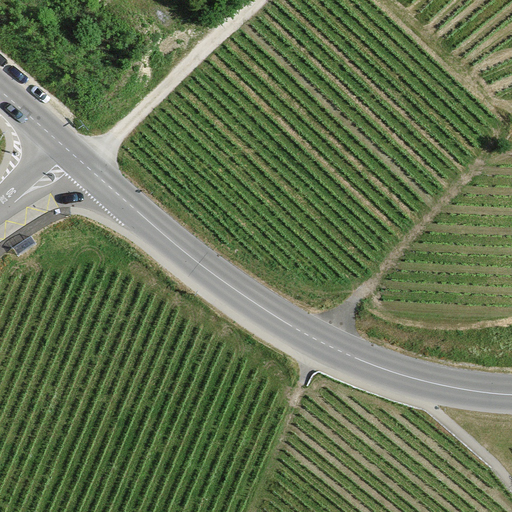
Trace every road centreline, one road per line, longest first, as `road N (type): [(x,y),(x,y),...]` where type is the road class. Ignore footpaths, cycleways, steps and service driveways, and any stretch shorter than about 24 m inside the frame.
road 1 (residential): [(73,154),(245,301),(381,367),(461,389),(511,393)]
road 2 (track): [(82,162),(254,0)]
road 3 (track): [(381,367),(511,479)]
